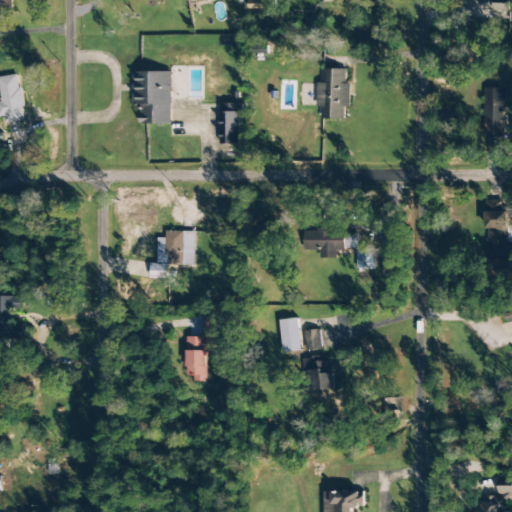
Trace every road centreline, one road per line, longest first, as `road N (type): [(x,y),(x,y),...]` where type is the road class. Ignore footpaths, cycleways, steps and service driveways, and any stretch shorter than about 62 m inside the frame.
road 1 (residential): [(511,165),(0,177)]
road 2 (residential): [(420,511),(420,0)]
road 3 (residential): [(104,511),(106,173)]
road 4 (residential): [(69,173),(69,0)]
